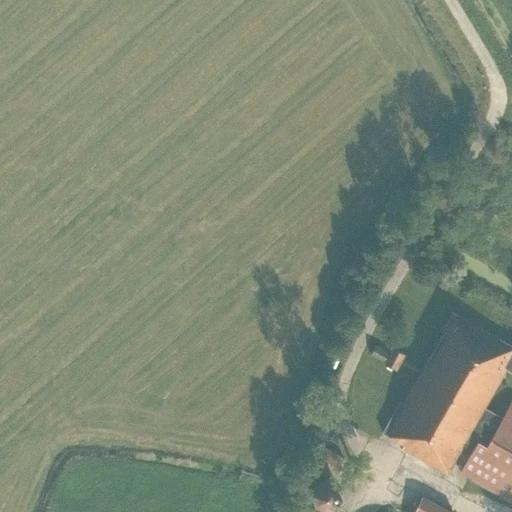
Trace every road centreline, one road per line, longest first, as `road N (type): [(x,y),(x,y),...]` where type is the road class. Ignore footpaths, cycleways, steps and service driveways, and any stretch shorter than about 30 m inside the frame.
road 1 (unclassified): [(443,0),(495,82),(493,109),(366,330),(343,383),(343,431)]
road 2 (track): [(343,431),(367,452),(492,511)]
